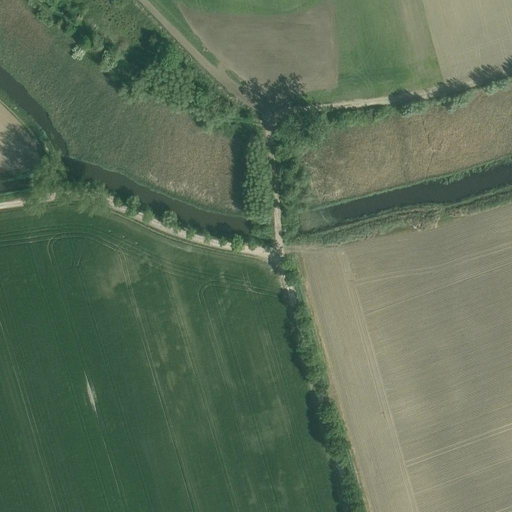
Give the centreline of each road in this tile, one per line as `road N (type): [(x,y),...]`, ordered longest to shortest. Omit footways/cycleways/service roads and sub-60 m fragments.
road 1 (track): [(49,197),(79,195),(189,235),(283,254),(268,121),(274,115),(390,101),(511,66)]
road 2 (unclassified): [(283,254),(355,511)]
